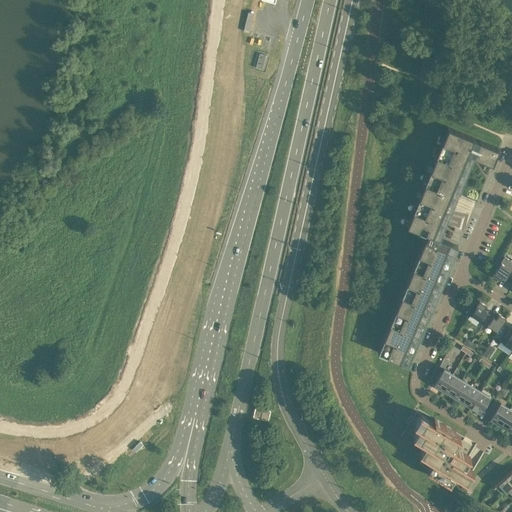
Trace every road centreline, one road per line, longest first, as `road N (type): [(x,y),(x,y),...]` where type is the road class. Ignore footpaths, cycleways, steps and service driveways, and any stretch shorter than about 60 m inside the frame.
road 1 (primary): [(230,443),(331,0)]
road 2 (primary): [(309,0),(194,415)]
road 3 (residential): [(511,453),(417,390),(459,275)]
road 4 (secondary): [(194,415),(153,489),(96,507)]
road 5 (residential): [(459,275),(511,150)]
